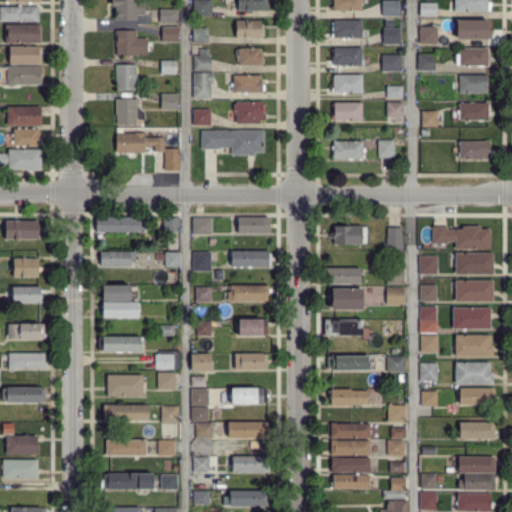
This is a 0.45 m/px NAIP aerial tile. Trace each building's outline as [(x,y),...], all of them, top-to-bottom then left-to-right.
[(116,18),(116,8),(114,8),(113,0),(135,0),(135,3),(144,3),(144,4),(145,4),(145,8),(143,8),(143,15),(135,15),(135,18),(116,18)] [(238,10),(238,0),(262,0),(263,10),(238,10)] [(344,12),(341,12),(341,10),(331,10),(330,6),(333,6),(333,0),(360,0),(360,10),(353,10),(353,7),(346,7),(346,10),(344,10),(344,12)] [(455,11),(455,0),(486,0),(486,2),(489,2),(489,11),(455,11)] [(194,15),(194,1),(210,1),(210,15),(194,15)] [(383,15),(383,1),(398,1),(399,15),(383,15)] [(420,16),(420,3),(435,3),(435,16),(420,16)] [(0,21),(0,7),(37,7),(38,21),(0,21)] [(160,22),(160,9),(177,9),(177,22),(160,22)] [(344,40),(341,40),(341,37),(331,37),(331,33),(333,34),(333,30),(331,30),(331,22),(333,22),(333,21),(360,20),(360,38),(345,38),(344,40)] [(487,39),(484,39),(484,38),(456,38),(456,27),(459,27),(459,21),(484,21),(484,20),(487,20),(487,29),(490,30),(490,34),(487,34),(487,39)] [(236,36),(236,35),(234,35),(234,32),(236,32),(236,27),(233,27),(233,24),(236,24),(236,21),(259,21),(260,26),(262,26),(262,29),(263,29),(263,36),(261,36),(236,36)] [(5,42),(5,24),(39,25),(40,42),(5,42)] [(177,41),(163,41),(163,27),(177,27),(177,41)] [(384,43),(383,27),(400,27),(400,43),(384,43)] [(194,42),(194,28),(206,28),(207,42),(194,42)] [(436,43),(420,43),(420,28),(436,28),(436,43)] [(118,55),(117,46),(116,46),(116,31),(136,31),(135,39),(146,39),(147,53),(135,53),(135,55),(118,55)] [(37,64),(10,64),(10,47),(37,47),(37,48),(39,48),(39,63),(37,63),(37,64)] [(487,66),(484,66),(456,66),(456,55),(459,55),(459,52),(457,52),(457,48),(483,48),(483,47),(487,47),(487,66)] [(332,65),(332,58),(331,58),(331,50),(333,50),(333,48),(360,48),(360,65),(332,65)] [(194,71),(194,56),(193,56),(193,49),(207,49),(207,55),(209,55),(209,70),(194,71)] [(239,64),(239,57),(236,57),(236,50),(239,50),(239,49),(260,49),(260,52),(262,52),(262,64),(239,64)] [(382,70),(382,56),(399,55),(399,70),(382,70)] [(419,70),(418,55),(434,55),(434,70),(419,70)] [(161,74),(161,61),(175,61),(175,73),(161,74)] [(6,84),(7,65),(40,66),(40,67),(43,67),(43,75),(40,75),(40,84),(6,84)] [(117,88),(117,78),(113,78),(113,66),(135,65),(135,88),(117,88)] [(194,97),(193,74),(213,73),(213,81),(209,82),(209,97),(194,97)] [(459,93),(459,75),(486,75),(487,92),(459,93)] [(233,92),(233,90),(231,90),(231,89),(233,89),(233,86),(230,86),(230,84),(233,84),(233,76),(260,76),(260,79),(262,79),(262,85),(263,85),(264,91),(261,91),(261,92),(233,92)] [(331,92),(331,88),(334,88),(334,85),(331,85),(331,77),(335,77),(335,76),(360,76),(360,92),(331,92)] [(402,97),(387,97),(387,86),(402,86),(402,97)] [(162,108),(162,95),(177,94),(177,108),(162,108)] [(135,123),(117,123),(117,118),(117,114),(116,114),(115,99),(138,99),(136,106),(143,112),(144,119),(145,119),(139,119),(136,118),(136,119),(135,123)] [(236,123),(236,120),(236,110),(234,110),(234,105),(236,105),(236,102),(261,102),(261,105),(264,105),(264,115),(265,115),(265,119),(260,119),(260,120),(260,123),(236,123)] [(331,120),(331,115),(334,115),(334,112),(330,112),(330,105),(334,105),(334,103),(361,103),(360,119),(331,120)] [(388,116),(388,104),(402,103),(402,116),(388,116)] [(484,121),(484,120),(458,120),(457,113),(456,113),(456,111),(460,111),(459,106),(458,106),(458,104),(484,103),(487,103),(487,112),(489,112),(489,115),(487,115),(488,120),(484,121)] [(7,125),(7,117),(7,107),(40,107),(40,118),(40,125),(7,125)] [(194,125),(193,119),(193,110),(209,110),(209,119),(210,125),(194,125)] [(434,125),(421,125),(421,121),(421,114),(435,114),(434,121),(434,125)] [(40,147),(13,146),(13,144),(10,144),(10,141),(13,141),(13,136),(10,136),(10,134),(13,134),(14,129),(37,129),(37,132),(39,132),(40,147)] [(248,156),(248,154),(232,154),(232,149),(201,149),(201,131),(263,130),(263,151),(254,152),(254,155),(248,156)] [(144,152),(116,152),(116,134),(144,134),(144,137),(163,137),(163,151),(155,151),(155,145),(150,145),(150,148),(147,148),(147,145),(144,145),(144,152)] [(333,158),(333,157),(331,157),(332,146),(333,146),(333,140),(335,140),(335,142),(361,142),(361,148),(364,148),(364,151),(361,151),(361,157),(333,158)] [(488,160),(484,160),(484,158),(460,159),(460,157),(458,157),(458,151),(456,151),(456,149),(459,149),(459,144),(457,144),(457,142),(459,142),(484,141),(484,140),(488,140),(488,151),(489,151),(489,155),(487,155),(488,160)] [(392,157),(379,156),(379,144),(376,144),(376,141),(378,141),(392,141),(392,157)] [(9,170),(9,163),(0,163),(0,153),(2,153),(3,155),(10,155),(10,150),(39,150),(39,170),(9,170)] [(163,170),(164,150),(178,150),(178,170),(163,170)] [(164,230),(164,217),(178,217),(178,230),(164,230)] [(238,233),(238,221),(236,221),(236,219),(238,219),(238,217),(269,217),(269,233),(238,233)] [(211,233),(193,233),(193,218),(211,218),(211,233)] [(95,230),(96,219),(144,219),(144,230),(95,230)] [(6,239),(6,221),(38,221),(38,239),(6,239)] [(334,243),(334,237),(330,237),(330,232),(332,232),(333,227),(334,227),(334,226),(361,226),(361,227),(366,227),(365,243),(361,243),(334,243)] [(455,249),(456,240),(446,240),(446,242),(433,242),(432,226),(447,226),(447,229),(462,229),(462,226),(480,226),(480,229),(489,229),(489,249),(455,249)] [(383,250),(383,243),(387,244),(387,228),(401,229),(402,250),(383,250)] [(102,265),(102,252),(135,251),(135,260),(129,260),(129,264),(102,265)] [(206,264),(193,264),(193,251),(206,251),(206,264)] [(232,266),(232,263),(230,263),(230,261),(232,261),(232,255),(230,255),(230,252),(232,252),(232,251),(268,251),(268,254),(270,254),(270,265),(232,266)] [(178,266),(165,266),(165,252),(178,253),(178,266)] [(455,273),(455,266),(453,266),(453,263),(455,263),(455,253),(492,253),(492,272),(455,273)] [(418,273),(419,256),(436,256),(436,273),(418,273)] [(14,276),(14,259),(37,259),(37,267),(40,267),(40,271),(37,271),(37,276),(14,276)] [(325,283),(325,268),(360,268),(360,283),(325,283)] [(387,284),(386,268),(403,268),(403,283),(387,284)] [(455,301),(455,281),(491,281),(491,301),(455,301)] [(435,300),(420,300),(420,285),(435,285),(435,300)] [(104,299),(103,291),(100,291),(100,286),(128,286),(128,299),(104,299)] [(231,300),(231,289),(229,289),(229,286),(268,286),(268,288),(270,288),(270,293),(268,293),(268,300),(231,300)] [(196,301),(196,287),(211,287),(211,300),(196,301)] [(13,301),(13,296),(10,296),(10,293),(13,293),(13,288),(39,288),(39,301),(13,301)] [(387,303),(387,288),(404,288),(403,303),(387,303)] [(333,309),(333,289),(361,289),(361,309),(333,309)] [(103,317),(103,314),(102,314),(101,308),(100,308),(100,305),(103,305),(103,302),(137,302),(137,317),(103,317)] [(435,320),(420,320),(420,308),(435,308),(435,320)] [(452,328),(452,308),(489,308),(490,328),(452,328)] [(239,334),(239,320),(267,320),(267,334),(239,334)] [(325,335),(325,320),(361,320),(361,335),(325,335)] [(210,334),(197,334),(197,321),(211,321),(210,334)] [(8,338),(8,324),(43,324),(44,333),(45,333),(45,337),(43,337),(43,338),(8,338)] [(159,336),(159,324),(174,324),(174,335),(159,336)] [(436,351),(421,351),(421,336),(436,336),(436,351)] [(455,355),(455,348),(454,348),(454,345),(455,346),(455,336),(490,336),(490,346),(492,346),(492,355),(455,355)] [(99,350),(99,337),(140,337),(140,350),(99,350)] [(156,368),(156,354),(160,354),(160,351),(178,351),(178,368),(156,368)] [(9,368),(9,364),(7,364),(7,362),(9,362),(9,358),(7,358),(7,356),(9,356),(9,353),(44,353),(44,355),(46,355),(46,360),(44,360),(44,368),(9,368)] [(192,369),(192,354),(210,354),(210,369),(192,369)] [(236,368),(235,357),(233,357),(233,354),(261,354),(261,356),(267,356),(267,360),(268,360),(268,363),(266,363),(266,368),(236,368)] [(332,370),(332,368),(328,368),(328,356),(331,356),(331,354),(336,354),(336,356),(367,356),(367,362),(369,362),(369,368),(366,368),(366,370),(332,370)] [(387,371),(387,356),(403,356),(403,371),(387,371)] [(420,379),(420,363),(437,363),(437,379),(420,379)] [(455,383),(455,381),(454,381),(454,376),(453,376),(453,372),(455,372),(455,363),(489,363),(489,373),(492,373),(492,383),(455,383)] [(158,388),(158,373),(175,373),(175,388),(158,388)] [(108,394),(108,385),(105,385),(105,378),(107,378),(107,375),(142,375),(142,394),(108,394)] [(207,403),(191,403),(191,387),(208,387),(207,403)] [(3,402),(2,388),(45,388),(44,401),(3,402)] [(230,403),(230,388),(263,388),(263,389),(266,389),(266,403),(230,403)] [(459,403),(460,388),(493,388),(494,403),(459,403)] [(331,404),(331,403),(329,403),(329,391),(331,391),(331,389),(350,389),(350,391),(366,391),(366,403),(350,403),(350,404),(331,404)] [(436,405),(422,404),(422,391),(436,392),(436,405)] [(104,420),(104,405),(138,405),(138,407),(147,407),(148,419),(104,420)] [(207,418),(191,418),(191,405),(207,406),(207,418)] [(388,421),(389,405),(405,405),(405,421),(388,421)] [(177,423),(161,423),(162,407),(177,407),(177,423)] [(196,438),(196,423),(212,423),(212,437),(196,438)] [(228,436),(228,423),(267,423),(267,436),(228,436)] [(331,438),(331,423),(369,423),(369,438),(331,438)] [(460,438),(460,433),(456,433),(456,430),(459,430),(459,423),(493,423),(493,436),(491,436),(491,438),(460,438)] [(405,437),(392,437),(391,427),(405,428),(405,437)] [(6,453),(6,436),(37,436),(37,453),(6,453)] [(106,455),(107,440),(146,440),(146,454),(106,455)] [(174,455),(158,454),(158,440),(174,440),(174,455)] [(403,455),(388,454),(388,440),(403,440),(403,455)] [(331,455),(331,442),(369,442),(369,454),(331,455)] [(209,471),(194,471),(194,457),(209,457),(209,471)] [(233,471),(233,466),(230,466),(230,462),(232,462),(233,457),(268,457),(268,471),(233,471)] [(459,473),(459,457),(494,457),(494,473),(459,473)] [(332,471),(332,458),(369,458),(369,471),(332,471)] [(3,478),(3,475),(1,475),(1,469),(1,464),(2,464),(2,459),(36,459),(36,478),(3,478)] [(390,471),(390,463),(403,463),(403,471),(390,471)] [(101,488),(101,480),(103,480),(103,474),(109,474),(152,473),(152,488),(101,488)] [(435,488),(422,488),(421,474),(435,474),(435,488)] [(459,490),(459,481),(465,480),(465,474),(494,474),(493,490),(459,490)] [(162,489),(162,475),(177,475),(177,489),(162,489)] [(333,488),(333,483),(331,483),(331,475),(368,475),(368,488),(333,488)] [(385,489),(385,485),(392,485),(392,478),(404,479),(404,489),(385,489)] [(194,503),(194,490),(208,490),(209,503),(194,503)] [(224,506),(224,496),(230,496),(230,491),(266,491),(266,506),(224,506)] [(420,510),(420,492),(436,493),(436,509),(420,510)] [(457,510),(457,493),(490,493),(490,510),(457,510)] [(379,511),(379,510),(387,510),(386,503),(389,503),(389,501),(406,501),(406,511),(379,511)]
